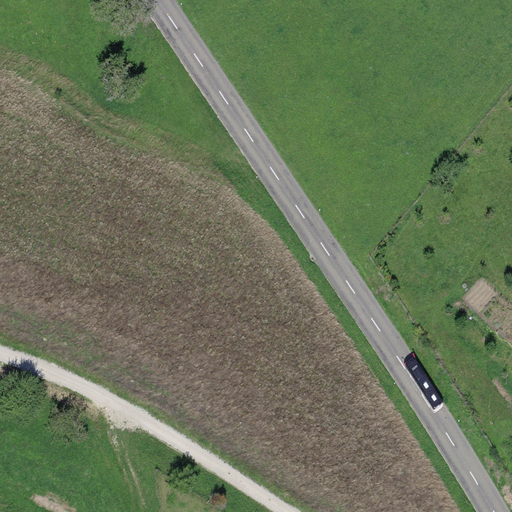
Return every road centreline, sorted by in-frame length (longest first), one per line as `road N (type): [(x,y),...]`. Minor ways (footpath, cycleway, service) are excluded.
road 1 (tertiary): [(490,511),(384,333),(161,0)]
road 2 (track): [(0,352),(133,415),(282,511)]
